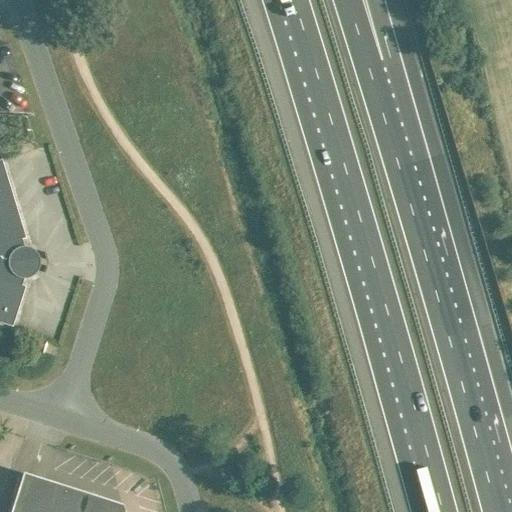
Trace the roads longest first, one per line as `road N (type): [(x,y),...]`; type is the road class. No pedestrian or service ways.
road 1 (motorway): [(290,0),(439,511)]
road 2 (motorway): [(495,511),(368,71)]
road 3 (unclassified): [(60,419),(111,264),(22,0)]
road 4 (unclassified): [(188,511),(177,468),(60,419)]
